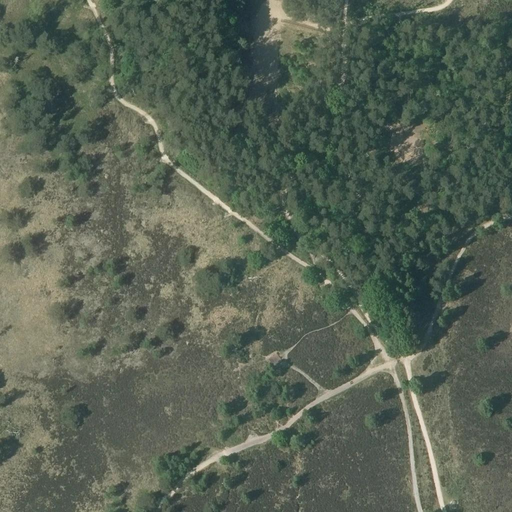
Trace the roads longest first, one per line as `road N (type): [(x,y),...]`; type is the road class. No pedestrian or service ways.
road 1 (track): [(406,358),(426,344),(472,234),(511,215)]
road 2 (track): [(406,358),(444,511)]
